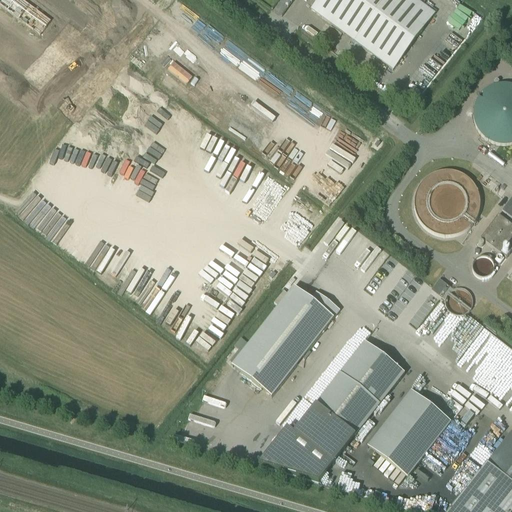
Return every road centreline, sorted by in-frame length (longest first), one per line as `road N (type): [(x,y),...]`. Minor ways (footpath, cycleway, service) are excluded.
road 1 (unknown): [(422,356),(356,449),(360,471),(404,501),(422,502),(496,412)]
road 2 (unclassified): [(511,424),(311,271)]
road 3 (unclassified): [(399,127),(228,0)]
road 4 (unknown): [(356,305),(263,419)]
